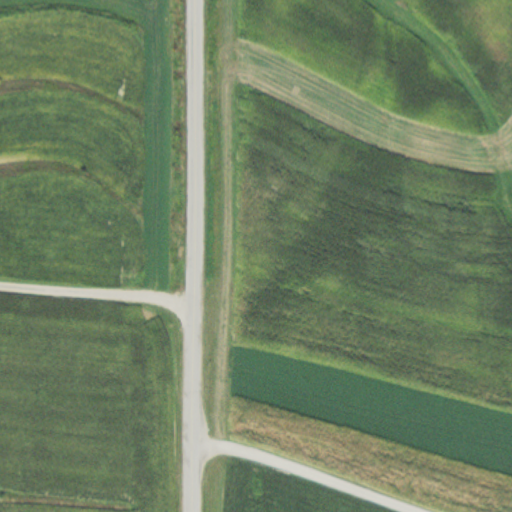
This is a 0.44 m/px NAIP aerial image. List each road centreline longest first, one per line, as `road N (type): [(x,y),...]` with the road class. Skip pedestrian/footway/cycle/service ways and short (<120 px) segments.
road 1 (residential): [(192,511),(193,0)]
road 2 (residential): [(417,511),(217,446),(193,447)]
